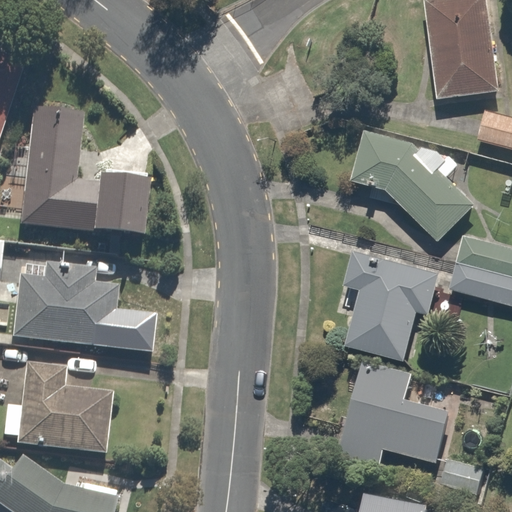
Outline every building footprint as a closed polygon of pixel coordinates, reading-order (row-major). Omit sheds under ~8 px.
[(488,0),(463,0),(435,4),(445,95),(502,86),(488,0)] [(0,137),(25,71),(0,61),(0,137)] [(88,106),(34,103),(21,227),(148,240),(152,184),(83,180),(88,106)] [(511,118),(486,113),(480,141),(511,147),(511,118)] [(473,195),(367,135),(353,183),(393,192),(437,244),(473,195)] [(8,241),(0,240),(0,269),(5,270),(8,241)] [(511,249),(468,240),(464,259),(511,269),(511,249)] [(433,310),(444,268),(357,245),(345,289),(365,294),(351,347),(407,362),(422,307),(433,310)] [(511,274),(459,261),(451,290),(511,306),(511,274)] [(134,275),(18,262),(10,332),(126,345),(134,275)] [(7,406),(4,440),(113,451),(119,393),(66,388),(68,366),(26,361),(21,408),(7,406)] [(413,373),(368,361),(343,452),(381,463),(385,448),(439,463),(453,410),(407,397),(413,373)] [(485,470),(450,460),(442,485),(478,495),(485,470)] [(0,467),(0,507),(7,511),(115,511),(118,500),(62,488),(22,462),(13,476),(0,467)] [(430,511),(432,503),(370,495),(367,511),(430,511)]
